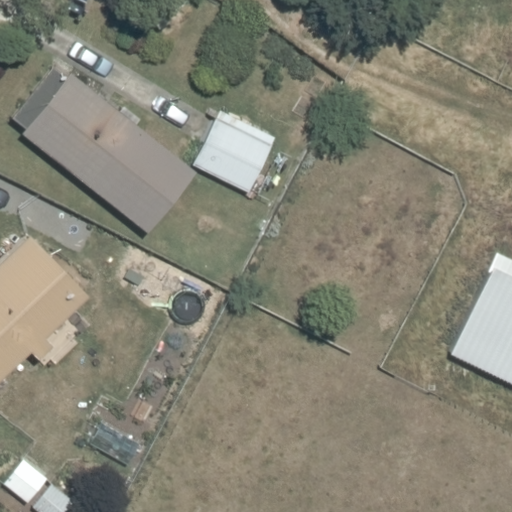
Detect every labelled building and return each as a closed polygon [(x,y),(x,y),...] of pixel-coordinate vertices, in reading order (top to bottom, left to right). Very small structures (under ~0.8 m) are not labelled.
[(149,228),(165,208),(198,169),(60,56),(11,115),(149,228)] [(511,89),(476,69),(463,92),(511,120),(511,89)] [(278,133),(218,107),(194,163),(254,189),(278,133)] [(0,379),(89,293),(31,235),(0,265),(0,379)] [(511,252),(504,249),(496,265),(444,373),(473,387),(483,366),(511,379),(511,252)]
